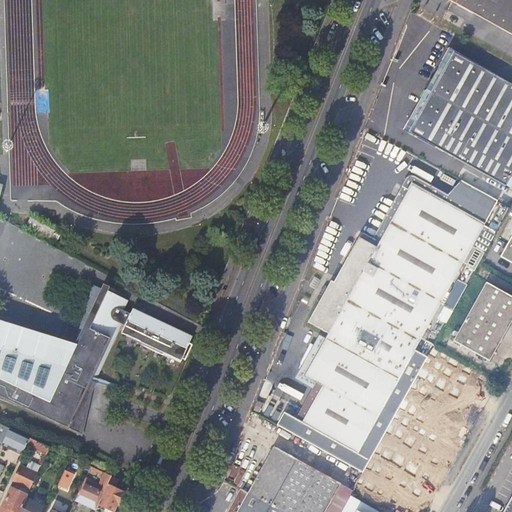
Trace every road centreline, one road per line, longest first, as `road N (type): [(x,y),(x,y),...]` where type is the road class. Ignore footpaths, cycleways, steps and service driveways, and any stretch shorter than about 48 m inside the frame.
road 1 (secondary): [(355,0),(148,511)]
road 2 (secondary): [(168,511),(375,0)]
road 3 (residential): [(511,402),(450,511)]
